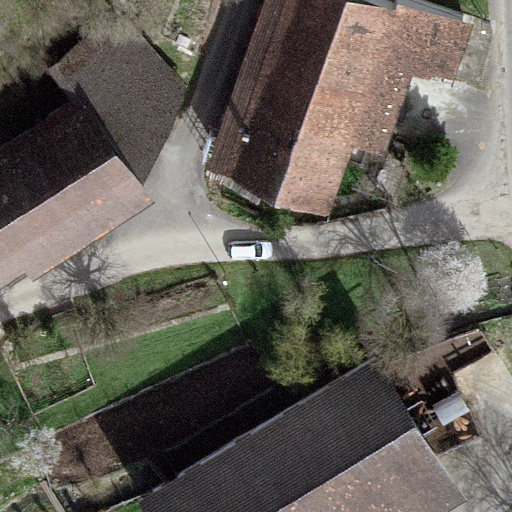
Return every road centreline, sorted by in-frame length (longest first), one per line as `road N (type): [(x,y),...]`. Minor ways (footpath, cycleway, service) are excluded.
road 1 (residential): [(511,214),(150,259)]
road 2 (residential): [(150,259),(231,0)]
road 3 (residential): [(150,259),(0,310)]
